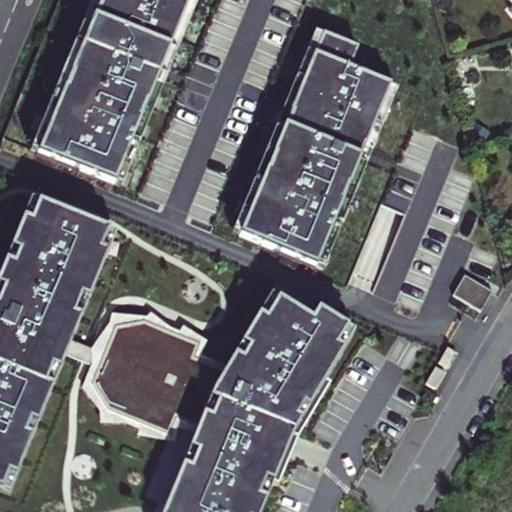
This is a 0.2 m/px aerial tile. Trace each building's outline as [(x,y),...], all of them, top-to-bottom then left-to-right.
[(98,0),(33,163),(116,196),(194,0),(98,0)] [(241,244),(315,266),(394,93),(350,74),(356,54),(318,40),(241,244)] [(176,433),(196,437),(166,511),(263,511),(294,440),(359,340),(278,296),(230,373),(194,362),(203,349),(144,322),(109,319),(91,350),(75,346),(116,245),(29,210),(0,279),(0,490),(12,494),(68,360),(90,368),(81,391),(98,415),(98,427),(136,430),(136,440),(174,445),(176,433)] [(453,298),(479,313),(489,297),(464,280),(453,298)] [(458,358),(447,351),(438,367),(449,373),(458,358)] [(449,375),(437,368),(428,384),(440,390),(449,375)]
